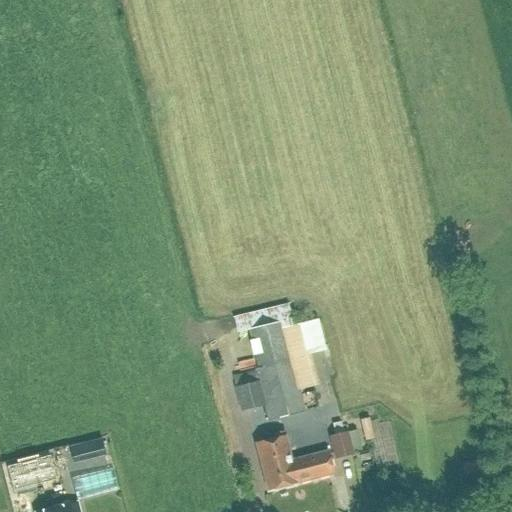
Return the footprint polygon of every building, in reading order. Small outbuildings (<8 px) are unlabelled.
[(303,409),(281,323),(292,319),(287,303),(231,316),(235,332),(247,332),(257,370),(260,381),(236,387),(241,409),(264,404),(267,418),(303,409)] [(319,322),(320,333),(349,331),(348,320),(319,322)] [(257,370),(233,375),(236,387),(260,381),(257,370)] [(368,416),(357,419),(361,438),(372,436),(368,416)] [(361,450),(356,430),(348,431),(348,430),(328,435),(334,458),(354,454),(353,452),(361,450)] [(289,460),(282,435),(255,442),(269,494),(296,487),(333,477),(326,450),(289,460)] [(88,458),(103,454),(99,439),(84,443),(88,458)] [(0,459),(0,467),(5,486),(50,475),(43,449),(0,459)] [(475,460),(473,461),(462,462),(463,473),(477,471),(476,465),(475,460)] [(78,511),(76,502),(38,511),(78,511)]
